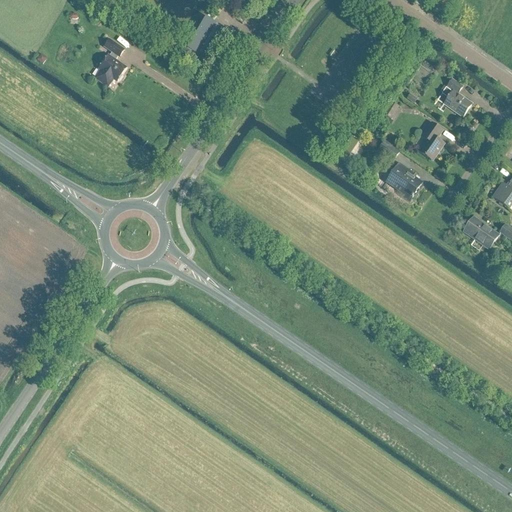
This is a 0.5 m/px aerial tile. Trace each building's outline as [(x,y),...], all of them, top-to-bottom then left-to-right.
[(226,30),(217,25),(218,24),(206,18),(201,27),(195,23),(182,46),(192,52),(199,56),(200,54),(209,60),(226,30)] [(120,58),(125,51),(110,41),(105,48),(112,53),(110,57),(109,56),(99,70),(101,71),(96,79),(108,88),(114,80),(117,82),(118,81),(120,81),(122,77),(122,76),(127,68),(116,61),(119,57),(120,58)] [(192,52),(182,46),(180,50),(178,53),(189,59),(190,56),(192,52)] [(462,119),(472,106),(458,96),(463,89),(452,81),(447,89),(443,87),(440,92),(443,94),(442,95),(448,100),(444,106),(462,119)] [(415,105),(418,100),(411,95),(407,100),(415,105)] [(392,121),(400,108),(392,103),(384,116),(392,121)] [(433,163),(445,146),(437,141),(443,132),(432,125),(422,139),(427,142),(419,154),(433,163)] [(349,159),(360,142),(352,137),(341,154),(349,159)] [(393,163),(400,153),(385,143),(379,152),(393,163)] [(409,203),(422,185),(409,176),(410,174),(399,166),(387,184),(402,194),(400,196),(409,203)] [(509,211),(511,207),(511,181),(510,185),(508,188),(503,184),(492,199),(509,211)] [(474,218),(463,233),(489,252),(500,236),(474,218)] [(511,241),(511,230),(506,226),(501,234),(511,241)]
